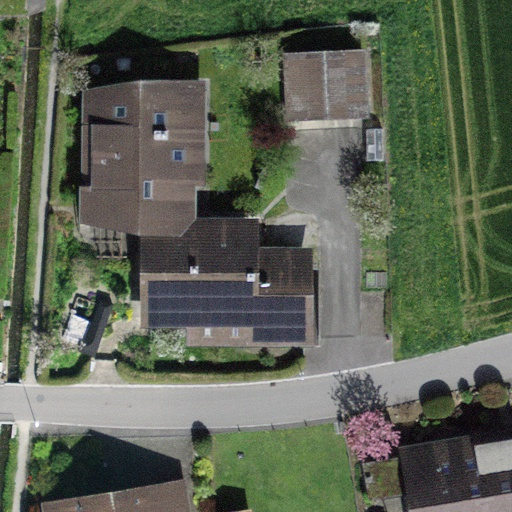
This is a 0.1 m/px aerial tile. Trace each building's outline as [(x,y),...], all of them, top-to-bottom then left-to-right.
[(366,60),(284,64),(288,129),(370,124),(366,60)] [(150,230),(214,229),(212,86),(88,88),(90,231),(150,230)] [(214,229),(150,230),(151,334),(316,331),(315,255),(259,255),(258,228),(214,229)] [(511,511),(511,439),(402,458),(411,511),(511,511)] [(188,511),(184,487),(63,511),(188,511)]
